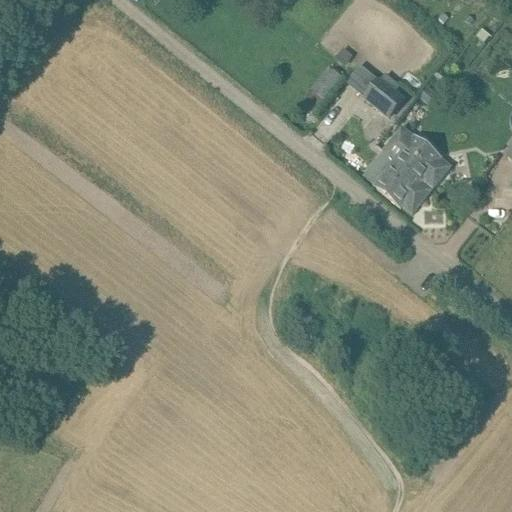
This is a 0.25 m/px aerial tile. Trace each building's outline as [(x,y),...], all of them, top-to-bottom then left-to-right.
[(491,38),(481,30),(471,42),(481,50),(491,38)] [(343,80),(328,67),(310,90),(326,102),(343,80)] [(377,80),(362,98),(389,119),(404,100),(395,93),(400,87),(385,75),(380,81),(377,79),(377,80)] [(428,88),(419,100),(428,108),(437,96),(428,88)] [(384,153),(396,163),(433,193),(452,169),(403,129),(384,153)] [(433,193),(396,163),(374,189),(401,211),(403,210),(413,218),(433,193)]
